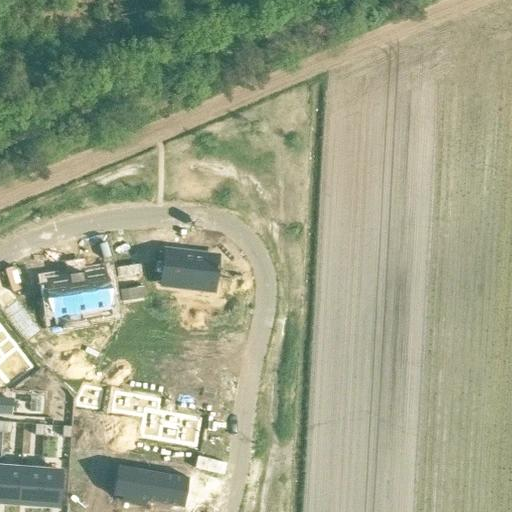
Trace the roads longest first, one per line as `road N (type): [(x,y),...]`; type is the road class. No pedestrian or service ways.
road 1 (residential): [(0,257),(65,230),(134,216),(189,216),(244,239),(257,254),(265,294),(226,511)]
road 2 (track): [(0,191),(152,118),(464,0)]
